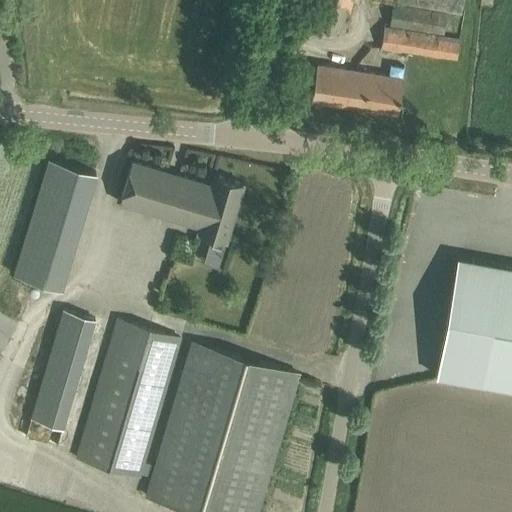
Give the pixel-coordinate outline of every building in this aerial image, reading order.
[(319,0),(312,23),(331,29),(342,32),(352,0),(393,0),(461,11),(462,0),(319,0)] [(446,13),(392,5),(389,24),(444,32),(446,13)] [(443,36),(384,26),(381,46),(457,58),(460,38),(443,36)] [(403,77),(336,66),(317,63),(311,100),(397,113),(403,77)] [(14,272),(62,286),(96,170),(48,156),(14,272)] [(212,183),(132,159),(119,201),(199,225),(197,232),(226,240),(244,182),(215,173),(212,183)] [(511,265),(457,256),(436,374),(511,387),(511,265)] [(31,417),(63,426),(95,317),(63,308),(31,417)] [(77,457),(139,475),(180,337),(118,318),(77,457)] [(146,494),(206,511),(257,511),(299,372),(192,340),(146,494)]
